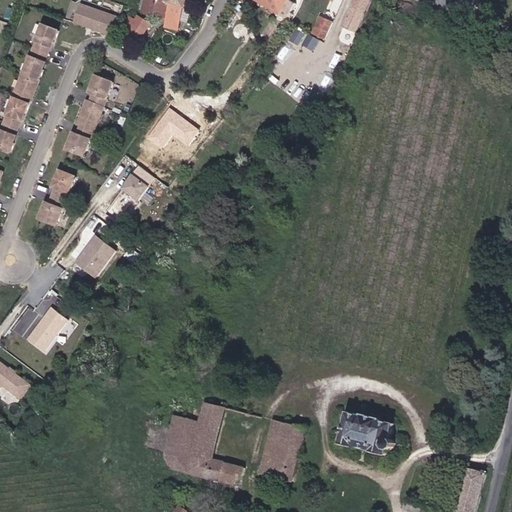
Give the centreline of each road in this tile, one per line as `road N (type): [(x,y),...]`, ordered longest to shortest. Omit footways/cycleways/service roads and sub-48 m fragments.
road 1 (residential): [(12,260),(12,233),(82,54),(98,47),(161,77),(180,74),(225,0)]
road 2 (unknown): [(363,464),(395,468),(434,443),(510,451)]
road 3 (track): [(0,431),(83,472),(117,495),(126,511)]
